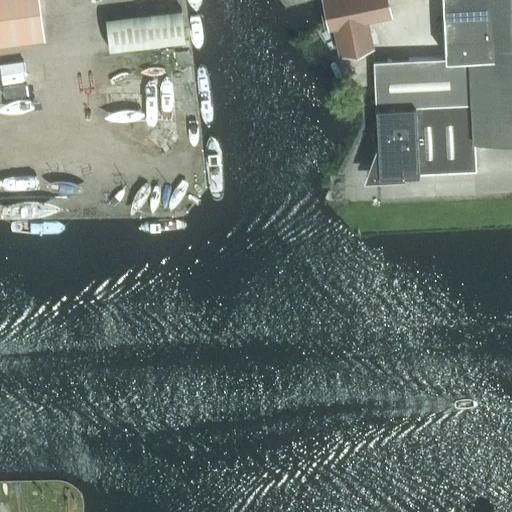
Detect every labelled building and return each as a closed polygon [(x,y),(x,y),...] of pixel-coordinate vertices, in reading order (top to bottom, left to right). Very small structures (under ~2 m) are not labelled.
[(0,0),(0,42),(45,36),(39,0),(0,0)] [(150,0),(70,0),(91,151),(170,141),(150,0)] [(393,13),(389,0),(323,0),(330,28),(336,27),(342,54),(375,46),(369,19),(393,13)] [(511,0),(464,0),(443,1),(445,55),(470,54),(469,37),(495,31),(511,29),(511,0)] [(373,59),(376,106),(379,174),(419,172),(419,171),(476,168),(475,138),(511,135),(511,29),(495,31),(469,37),(470,54),(445,55),(445,56),(373,59)]
